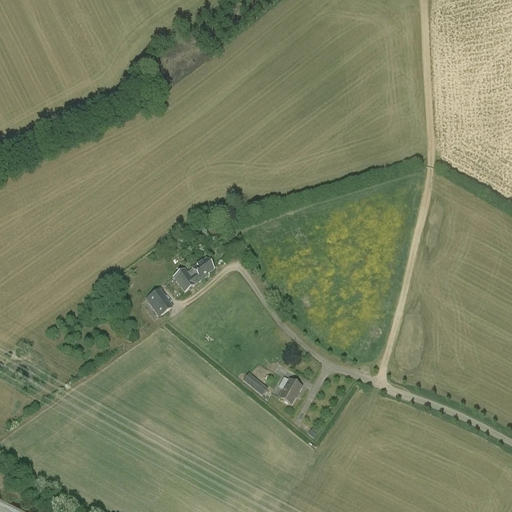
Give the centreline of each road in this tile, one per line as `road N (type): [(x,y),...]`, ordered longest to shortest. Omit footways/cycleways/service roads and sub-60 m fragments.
road 1 (track): [(376,384),(430,165),(422,0)]
road 2 (residential): [(511,445),(339,369),(293,340),(244,270)]
